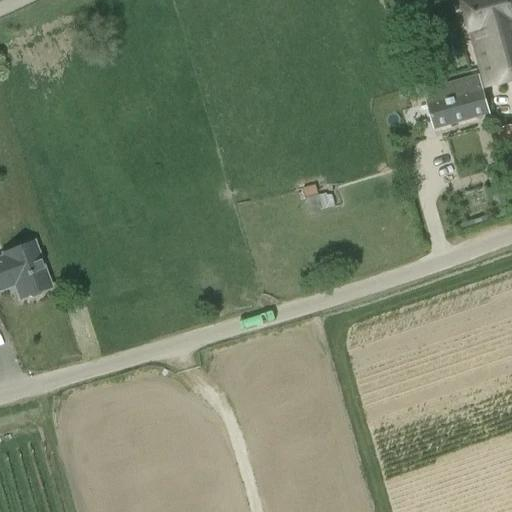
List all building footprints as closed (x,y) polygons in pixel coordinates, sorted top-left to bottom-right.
[(511,0),(474,0),(463,3),(487,87),(511,79),(511,0)] [(481,88),(480,88),(477,80),(466,83),(466,82),(448,88),(449,97),(444,98),(451,125),(489,115),(481,88)] [(502,151),(496,153),(499,165),(505,163),(502,151)] [(322,212),(318,198),(306,201),(309,215),(322,212)] [(0,292),(7,289),(6,286),(15,285),(20,300),(28,298),(32,299),(41,297),(42,291),(50,288),(33,244),(4,256),(5,261),(0,263),(0,292)]
